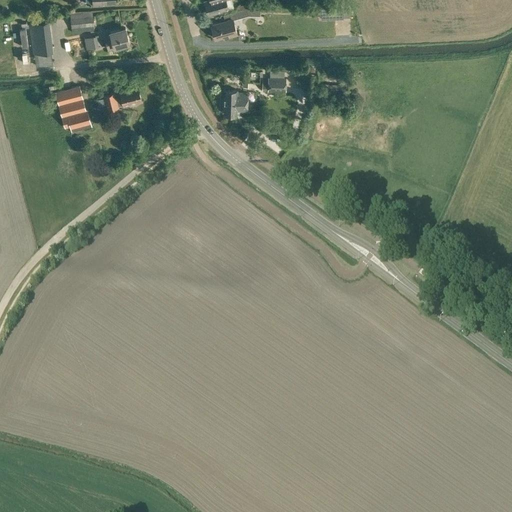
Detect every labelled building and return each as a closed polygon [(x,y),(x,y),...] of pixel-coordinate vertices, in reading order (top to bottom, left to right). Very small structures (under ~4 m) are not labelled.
[(204,0),(208,14),(228,8),(232,9),(233,7),(231,0),(204,0)] [(341,6),(309,7),(310,15),(322,14),(322,19),(342,19),(341,6)] [(225,20),(211,24),(215,38),(223,35),(224,38),(237,34),(233,19),(237,18),(248,15),(246,8),(235,11),(231,12),(233,18),(225,20)] [(87,16),(87,14),(70,15),(72,33),(94,30),(93,16),(87,16)] [(53,64),(51,52),(53,52),(49,21),(29,23),(33,54),(34,54),(36,66),(53,64)] [(108,50),(115,48),(130,43),(126,27),(110,32),(110,34),(104,36),(108,50)] [(90,35),(91,47),(103,47),(102,35),(90,35)] [(306,70),(306,73),(308,76),(311,76),(314,73),(314,70),(312,67),(308,67),(306,70)] [(286,92),(286,77),(268,76),(268,81),(262,81),(262,91),(286,92)] [(142,101),(138,84),(119,89),(120,93),(116,94),(115,92),(103,95),(107,110),(119,106),(124,105),(124,106),(142,101)] [(342,95),(343,86),(338,85),(325,84),(323,94),(336,96),(336,95),(342,95)] [(86,109),(80,85),(55,91),(65,128),(70,126),(71,128),(91,123),(88,109),(86,109)] [(248,112),(248,92),(238,92),(238,90),(225,89),(224,113),(237,114),(237,113),(240,113),(240,112),(248,112)]
